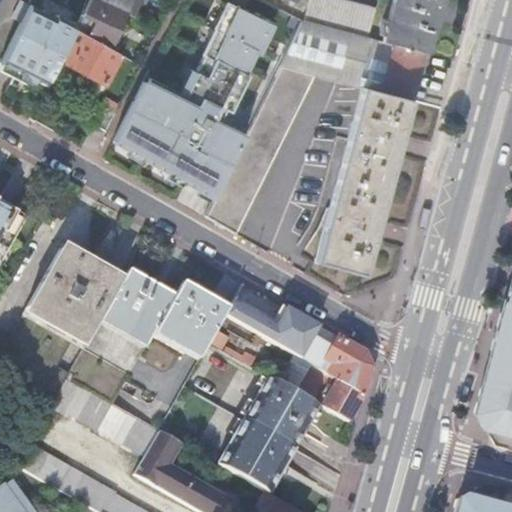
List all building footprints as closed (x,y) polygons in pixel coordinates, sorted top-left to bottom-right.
[(87,0),(77,21),(74,27),(109,47),(127,13),(133,16),(140,0),(87,0)] [(183,0),(152,64),(171,74),(179,57),(188,61),(202,34),(221,44),(200,83),(235,102),(253,65),(231,53),(236,42),(217,31),(233,0),(183,0)] [(231,53),(253,65),(273,75),(279,64),(278,64),(300,19),(264,0),(233,0),(217,31),(236,42),(231,53)] [(343,0),(307,0),(303,18),(366,35),(374,8),(343,0)] [(391,0),(381,39),(422,50),(435,0),(391,0)] [(55,15),(29,4),(0,62),(20,72),(21,72),(32,77),(33,78),(45,84),(59,56),(74,27),(77,21),(56,12),(55,15)] [(303,18),(301,18),(300,19),(278,64),(279,64),(310,72),(354,84),(359,68),(365,47),(378,50),(379,47),(390,50),(384,74),(380,91),(409,99),(422,50),(381,39),(366,35),(303,18)] [(109,47),(74,27),(59,56),(68,61),(68,62),(104,83),(121,54),(109,47)] [(273,75),(205,217),(233,232),(310,72),(279,64),(273,75)] [(188,86),(179,101),(191,108),(187,117),(203,126),(216,101),(188,86)] [(398,139),(409,99),(380,91),(360,86),(315,258),(314,258),(314,259),(364,272),(364,270),(363,270),(374,231),(398,139)] [(191,108),(179,101),(151,152),(185,171),(194,155),(199,158),(214,132),(203,126),(187,117),(191,108)] [(92,125),(81,147),(94,155),(106,132),(92,125)] [(0,197),(0,208),(8,213),(13,205),(0,197)] [(0,261),(23,222),(8,213),(0,208),(0,261)] [(100,319),(121,282),(61,248),(26,309),(74,336),(86,343),(100,319)] [(173,296),(128,270),(121,282),(100,319),(101,320),(144,344),(145,345),(153,331),(173,296)] [(181,282),(173,296),(153,331),(155,332),(198,357),(199,357),(207,343),(223,317),(227,309),(209,298),(181,282)] [(241,290),(225,318),(229,320),(257,336),(273,308),(241,290)] [(511,344),(511,292),(499,341),(511,344)] [(74,336),(26,309),(9,340),(57,367),(74,336)] [(225,318),(223,317),(207,343),(214,347),(229,320),(225,318)] [(144,344),(101,320),(99,324),(142,348),(144,344)] [(336,337),(317,327),(298,359),(326,375),(332,364),(324,359),(336,337)] [(65,379),(69,373),(57,367),(9,340),(0,334),(0,364),(55,396),(65,379)] [(335,380),(361,394),(361,395),(369,367),(363,353),(336,337),(324,359),(332,364),(326,375),(335,380)] [(511,344),(499,341),(479,415),(497,443),(511,447),(511,344)] [(243,417),(242,420),(293,448),(309,419),(314,411),(317,405),(266,376),(265,379),(260,386),(251,404),(243,417)] [(111,405),(65,379),(55,396),(51,404),(81,421),(143,456),(157,431),(111,405)] [(293,448),(242,420),(240,423),(232,437),(216,465),(263,491),(268,494),(273,485),(277,478),(293,448)] [(157,431),(143,456),(132,475),(197,511),(235,511),(237,510),(234,503),(164,464),(177,442),(157,431)] [(114,493),(28,444),(15,466),(95,511),(143,511),(113,494),(114,493)] [(21,511),(2,486),(0,487),(0,511),(21,511)] [(299,511),(268,494),(263,491),(259,498),(258,499),(257,498),(251,509),(255,511),(299,511)] [(462,496),(456,499),(452,511),(511,511),(511,509),(501,506),(489,503),(462,496)]
